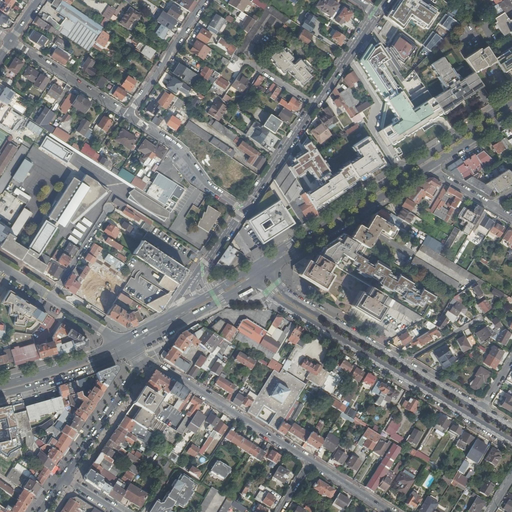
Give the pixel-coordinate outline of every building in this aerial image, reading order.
[(48,0),(47,2),(57,9),(86,28),(89,30),(99,36),(95,42),(103,48),(111,37),(109,36),(102,31),(104,28),(78,11),(74,9),(61,0),(57,0),(61,2),(58,6),(53,3),(48,0)] [(192,1),(190,0),(182,0),(178,6),(189,13),(196,4),(192,1)] [(231,0),(228,5),(240,13),(248,2),(244,0),(231,0)] [(320,0),(316,7),(325,12),(330,16),(337,7),(328,0),(327,0),(320,0)] [(419,0),(399,0),(386,19),(401,29),(409,17),(428,29),(438,14),(419,1),(419,0)] [(495,18),(494,19),(496,22),(494,23),(502,36),(509,32),(511,30),(511,17),(508,20),(506,17),(503,13),(511,8),(511,7),(511,6),(510,4),(509,4),(506,0),(503,0),(495,5),(489,9),(495,18)] [(0,10),(5,14),(10,8),(3,3),(0,7),(0,10)] [(262,11),(262,12),(255,22),(246,34),(243,40),(248,44),(268,15),(283,24),(287,19),(287,18),(266,4),(262,10),(262,11)] [(181,12),(172,5),(166,14),(173,19),(175,20),(181,12)] [(297,6),(294,11),(303,17),(306,13),(297,6)] [(116,11),(109,7),(102,16),(109,21),(113,15),(116,11)] [(343,8),(337,17),(345,22),(351,13),(343,8)] [(82,33),(74,28),(73,27),(75,25),(77,22),(86,28),(57,9),(55,12),(65,18),(60,27),(57,31),(60,33),(64,36),(88,52),(91,49),(92,47),(93,45),(95,42),(99,36),(89,30),(87,34),(83,31),(82,33)] [(141,16),(130,9),(124,16),(133,22),(135,19),(138,21),(141,16)] [(259,13),(255,11),(250,19),(254,22),(255,22),(262,12),(261,11),(259,13)] [(179,24),(172,19),(173,19),(166,14),(165,13),(160,21),(174,31),(179,24)] [(228,14),(225,19),(231,22),(233,18),(228,14)] [(301,27),(308,32),(313,26),(311,25),(315,18),(309,14),(306,19),(301,27)] [(60,33),(57,31),(60,27),(53,22),(53,21),(51,20),(51,19),(45,15),(44,18),(42,17),(40,20),(36,17),(33,22),(50,33),(51,32),(56,36),(57,35),(58,36),(60,33)] [(213,18),(210,22),(206,30),(215,35),(224,20),(215,15),(213,18)] [(445,15),(438,24),(450,33),(457,25),(445,15)] [(119,24),(128,30),(133,22),(124,16),(119,24)] [(243,22),(241,25),(243,26),(241,29),(247,33),(254,22),(250,19),(248,18),(244,23),(243,22)] [(75,25),(73,27),(74,28),(82,33),(83,31),(87,34),(89,30),(86,28),(77,22),(75,25)] [(165,35),(164,33),(166,29),(162,27),(160,30),(158,29),(156,32),(158,33),(156,36),(162,40),(165,35)] [(205,44),(210,36),(201,30),(195,38),(205,44)] [(307,34),(302,30),(296,40),(301,43),(307,34)] [(511,69),(511,30),(509,32),(511,36),(511,48),(494,60),(495,62),(502,76),(511,69)] [(50,42),(34,31),(29,37),(30,40),(35,44),(36,43),(42,47),(43,45),(46,47),(50,42)] [(330,38),(339,44),(343,37),(335,31),(330,38)] [(432,32),(421,45),(431,53),(443,40),(432,32)] [(311,36),(307,34),(301,43),(305,45),(311,36)] [(400,34),(389,52),(390,53),(387,56),(389,59),(398,72),(402,68),(416,46),(400,34)] [(63,41),(58,37),(53,44),(55,45),(59,48),(63,41)] [(228,53),(227,55),(231,58),(233,54),(237,49),(225,41),(220,38),(217,43),(227,49),(226,49),(227,50),(226,51),(228,53)] [(192,46),(194,47),(190,53),(202,60),(209,49),(195,40),(192,46)] [(243,40),(237,49),(233,54),(238,58),(248,44),(243,40)] [(381,129),(392,145),(442,113),(432,99),(431,97),(427,90),(412,100),(396,75),(394,76),(385,61),(389,59),(387,56),(379,43),(372,47),(360,64),(396,119),(381,129)] [(140,53),(149,59),(154,51),(143,44),(140,48),(142,50),(140,53)] [(277,47),(274,51),(272,51),(272,52),(268,57),(272,62),(277,68),(278,68),(282,72),(283,71),(285,71),(287,74),(289,76),(288,77),(294,83),(295,82),(299,87),(304,83),(306,83),(306,81),(310,77),(307,74),(311,71),(309,70),(306,66),(305,67),(301,69),(298,67),(301,64),(297,60),(296,61),(290,65),(288,63),(290,61),(290,58),(287,55),(286,56),(285,55),(281,58),(279,55),(282,53),(277,47)] [(478,50),(464,59),(471,69),(472,71),(474,73),(479,69),(479,70),(485,67),(486,68),(495,62),(494,60),(486,47),(480,51),(478,50)] [(56,50),(51,58),(64,66),(69,59),(56,50)] [(447,89),(432,99),(436,105),(442,113),(483,87),(474,73),(472,71),(460,79),(445,56),(431,65),(447,89)] [(95,63),(88,58),(84,64),(91,69),(95,63)] [(223,58),(220,62),(225,66),(228,61),(223,58)] [(23,64),(15,59),(8,70),(15,75),(23,64)] [(78,67),(92,77),(95,72),(91,69),(84,64),(81,63),(78,67)] [(171,74),(192,86),(198,76),(183,67),(180,65),(178,64),(171,74)] [(29,67),(23,76),(32,82),(38,73),(29,67)] [(200,76),(206,80),(206,81),(212,85),(218,77),(219,75),(214,72),(212,75),(215,77),(213,79),(214,79),(213,81),(208,78),(209,76),(212,72),(205,67),(200,76)] [(408,84),(419,78),(415,71),(404,78),(408,84)] [(358,80),(352,72),(346,76),(343,80),(348,89),(352,86),(351,84),(358,80)] [(40,75),(33,86),(41,91),(48,81),(40,75)] [(238,75),(231,86),(244,95),(245,93),(248,89),(251,85),(247,82),(248,82),(238,75)] [(255,78),(254,80),(252,83),(253,84),(251,86),(255,89),(257,86),(262,78),(258,75),(256,79),(255,78)] [(103,77),(96,87),(100,90),(106,81),(107,80),(103,77)] [(131,89),(135,82),(127,77),(121,86),(129,91),(130,89),(131,89)] [(193,91),(172,77),(166,87),(175,94),(178,90),(186,96),(189,91),(191,93),(193,91)] [(218,77),(212,85),(209,91),(212,93),(214,90),(213,89),(216,85),(224,90),(228,83),(221,78),(220,79),(218,77)] [(55,101),(62,91),(53,85),(46,95),(55,101)] [(0,94),(0,101),(6,106),(14,93),(4,86),(1,91),(2,92),(0,95),(0,94)] [(112,95),(121,101),(127,93),(118,87),(112,95)] [(273,92),(270,96),(274,98),(273,100),(278,104),(282,98),(281,98),(279,100),(275,97),(279,91),(275,88),(273,92)] [(337,109),(342,106),(343,108),(345,111),(348,109),(342,100),(339,94),(335,88),(332,92),(336,99),(334,100),(335,101),(333,103),(337,109)] [(168,95),(165,93),(157,105),(160,107),(168,112),(169,109),(167,108),(171,101),(174,102),(177,98),(169,93),(168,95)] [(351,113),(353,117),(358,114),(359,113),(355,108),(354,106),(359,103),(353,93),(342,100),(348,109),(350,112),(351,113)] [(90,104),(78,96),(71,105),(84,114),(90,104)] [(191,102),(197,105),(200,100),(194,97),(191,102)] [(177,98),(174,102),(172,106),(179,110),(184,102),(177,98)] [(286,100),(285,99),(281,106),(292,113),(297,116),(298,114),(295,112),(300,104),(292,99),(288,105),(284,102),(286,100)] [(216,100),(213,105),(209,111),(207,114),(209,115),(212,117),(216,120),(218,121),(227,107),(216,100)] [(159,109),(158,109),(160,107),(157,105),(152,102),(147,110),(155,115),(159,109)] [(366,102),(355,108),(359,113),(369,107),(366,102)] [(329,119),(332,118),(335,122),(337,120),(333,114),(328,107),(323,110),(329,119)] [(40,123),(49,110),(45,108),(34,123),(38,126),(40,123)] [(279,114),(277,116),(286,122),(291,114),(283,109),(280,112),(278,111),(277,113),(279,114)] [(325,115),(319,119),(321,122),(322,124),(326,128),(327,127),(331,124),(332,124),(334,123),(335,122),(332,118),(329,119),(323,110),(323,109),(322,110),(325,115)] [(18,117),(6,110),(0,118),(0,119),(0,120),(9,126),(10,125),(13,127),(18,117)] [(66,113),(62,119),(66,122),(70,116),(66,113)] [(166,124),(175,130),(183,118),(177,114),(174,119),(171,117),(166,124)] [(280,122),(270,115),(265,123),(275,129),(280,122)] [(42,132),(18,117),(13,127),(36,141),(42,132)] [(212,117),(210,120),(208,123),(212,126),(216,120),(212,117)] [(103,118),(97,127),(100,128),(105,132),(111,123),(103,118)] [(81,124),(76,131),(86,138),(91,131),(86,128),(89,124),(82,119),(80,123),(81,124)] [(212,126),(232,141),(237,134),(218,121),(216,120),(212,126)] [(188,121),(184,127),(231,158),(234,153),(213,138),(188,121)] [(256,122),(252,127),(247,135),(246,136),(259,145),(260,145),(266,136),(266,134),(266,133),(268,130),(262,126),(256,122)] [(265,123),(262,126),(268,130),(270,131),(272,133),(275,129),(265,123)] [(328,142),(325,138),(330,135),(326,128),(322,124),(317,128),(315,126),(310,130),(322,146),(328,142)] [(347,130),(347,131),(345,132),(345,133),(347,136),(348,135),(358,130),(357,128),(355,126),(347,130)] [(55,129),(52,134),(65,142),(68,137),(55,129)] [(122,130),(115,140),(122,145),(130,150),(133,144),(136,139),(129,135),(122,130)] [(47,135),(73,152),(131,189),(133,187),(46,132),(44,134),(47,135)] [(408,135),(409,138),(400,142),(403,149),(420,142),(415,132),(408,135)] [(73,152),(47,135),(38,148),(65,165),(73,152)] [(1,156),(0,155),(0,172),(18,145),(10,141),(12,138),(10,136),(0,150),(0,151),(2,153),(1,156)] [(385,164),(367,136),(351,146),(359,158),(332,175),(309,140),(301,145),(305,151),(293,159),(295,162),(288,168),(294,178),(309,168),(320,185),(305,195),(315,210),(354,184),(353,182),(359,178),(360,181),(369,175),(385,164)] [(243,144),(244,143),(236,137),(233,143),(238,147),(237,148),(249,157),(246,162),(257,169),(264,160),(257,156),(258,154),(243,144)] [(499,141),(492,145),(498,153),(511,144),(508,140),(506,137),(499,141)] [(144,141),(138,150),(148,156),(151,152),(154,147),(152,145),(151,146),(144,141)] [(92,157),(95,154),(96,151),(84,144),(80,151),(92,158),(92,157)] [(156,145),(154,147),(151,152),(156,155),(160,158),(165,150),(156,145)] [(464,163),(456,168),(464,181),(472,176),(466,167),(468,166),(470,169),(480,163),(482,165),(491,159),(482,151),(468,159),(467,158),(462,161),(464,163)] [(92,158),(91,159),(108,170),(109,168),(108,167),(111,163),(101,157),(101,158),(95,154),(92,157),(92,158)] [(33,164),(24,158),(12,177),(21,182),(33,164)] [(286,165),(284,162),(273,179),(278,187),(286,183),(289,186),(294,178),(292,174),(288,168),(286,165)] [(468,166),(466,167),(472,176),(477,173),(483,168),(482,165),(480,163),(470,169),(468,166)] [(155,165),(154,164),(149,172),(153,175),(158,167),(155,165)] [(502,164),(483,176),(493,187),(494,188),(498,192),(511,183),(511,173),(502,164)] [(11,176),(5,172),(0,179),(0,180),(6,184),(11,176)] [(464,181),(488,195),(488,194),(491,189),(484,184),(476,179),(478,176),(479,174),(477,173),(472,176),(464,181)] [(148,181),(142,191),(145,193),(164,205),(177,184),(173,181),(171,182),(158,174),(151,184),(148,181)] [(84,175),(83,177),(105,191),(107,190),(99,184),(98,185),(96,183),(84,175)] [(483,176),(483,177),(484,184),(491,189),(493,187),(483,176)] [(79,183),(76,188),(95,200),(104,192),(105,191),(83,177),(79,183)] [(72,178),(68,184),(76,188),(79,183),(72,178)] [(295,179),(294,178),(289,186),(294,190),(299,186),(296,181),(295,179)] [(432,178),(428,179),(414,188),(415,188),(407,196),(418,204),(421,200),(419,198),(424,192),(426,193),(431,186),(435,188),(437,185),(439,186),(441,183),(432,178)] [(286,183),(278,187),(283,195),(289,186),(286,183)] [(67,186),(61,194),(86,209),(95,200),(76,188),(74,190),(67,186)] [(289,186),(283,195),(288,203),(294,199),(298,196),(295,191),(294,190),(289,186)] [(448,187),(445,186),(429,212),(432,213),(440,201),(445,192),(448,187)] [(17,197),(27,203),(31,197),(16,187),(13,192),(18,195),(17,197)] [(151,213),(156,215),(160,217),(139,203),(145,193),(142,191),(141,192),(134,187),(133,190),(128,193),(129,195),(131,198),(135,202),(139,205),(143,208),(146,211),(151,213)] [(441,207),(443,203),(440,201),(432,213),(446,222),(454,209),(455,206),(459,201),(462,196),(448,187),(445,192),(454,198),(452,202),(449,200),(445,206),(449,208),(447,212),(441,207)] [(301,188),(295,191),(298,196),(303,193),(302,190),(301,188)] [(106,194),(104,192),(95,200),(97,202),(106,194)] [(145,193),(139,203),(160,217),(165,218),(168,218),(169,213),(166,211),(168,208),(164,206),(164,205),(145,193)] [(298,196),(294,199),(308,221),(317,214),(315,210),(305,195),(303,193),(298,196)] [(61,194),(55,204),(76,218),(86,209),(61,194)] [(115,198),(112,202),(119,206),(119,205),(122,207),(124,203),(115,198)] [(406,198),(401,206),(410,211),(415,204),(406,198)] [(294,199),(288,203),(302,224),(308,221),(294,199)] [(97,202),(95,200),(86,209),(88,210),(97,202)] [(294,226),(278,201),(246,221),(261,246),(294,226)] [(76,218),(55,204),(48,215),(59,221),(62,217),(68,220),(67,221),(70,224),(70,223),(76,218)] [(124,209),(122,212),(134,219),(138,222),(140,219),(151,226),(153,222),(127,205),(124,209)] [(201,216),(204,217),(203,220),(200,219),(198,219),(197,223),(199,224),(198,227),(206,231),(207,229),(208,230),(211,226),(209,225),(211,222),(213,223),(215,219),(214,218),(215,216),(217,217),(219,214),(206,206),(205,210),(207,211),(206,213),(204,213),(202,212),(201,216)] [(467,222),(472,212),(463,207),(457,216),(459,217),(459,219),(464,222),(465,221),(467,222)] [(30,213),(23,208),(12,225),(1,243),(0,244),(0,247),(19,260),(26,249),(13,240),(30,213)] [(413,215),(402,208),(396,216),(403,220),(408,223),(413,215)] [(88,210),(86,209),(76,218),(78,219),(88,210)] [(380,209),(372,214),(396,228),(404,233),(406,230),(400,226),(387,218),(389,215),(380,209)] [(389,215),(387,218),(400,226),(403,220),(396,216),(391,213),(389,215)] [(357,224),(343,233),(365,246),(366,247),(367,245),(368,246),(368,244),(370,245),(372,246),(377,237),(374,234),(377,230),(390,238),(396,228),(372,214),(367,222),(363,228),(357,224)] [(59,221),(48,215),(26,249),(19,260),(30,266),(34,259),(39,252),(57,224),(59,221)] [(83,216),(76,228),(84,233),(91,222),(83,216)] [(0,217),(0,241),(1,243),(12,225),(0,217)] [(68,220),(62,217),(59,221),(65,225),(67,221),(68,220)] [(479,224),(482,226),(480,229),(479,231),(482,233),(481,234),(485,237),(486,235),(494,223),(484,217),(479,224)] [(367,222),(365,219),(357,224),(363,228),(367,222)] [(123,221),(120,226),(129,233),(132,229),(134,230),(136,227),(130,223),(129,225),(123,221)] [(467,232),(467,233),(468,234),(471,228),(474,224),(471,222),(465,231),(467,232)] [(150,228),(143,223),(140,228),(146,232),(150,228)] [(504,229),(494,223),(486,235),(492,239),(495,235),(499,237),(504,229)] [(118,233),(116,231),(117,229),(109,224),(107,227),(106,227),(103,231),(114,238),(118,233)] [(71,232),(80,238),(83,234),(74,228),(71,232)] [(511,231),(508,229),(503,238),(507,241),(510,243),(511,244),(511,243),(511,231)] [(426,300),(430,303),(432,299),(433,300),(435,296),(434,295),(423,288),(421,291),(418,289),(417,291),(413,288),(414,287),(411,285),(413,282),(400,274),(398,277),(395,275),(394,277),(390,274),(391,273),(388,271),(390,268),(377,260),(374,264),(366,260),(368,257),(361,253),(365,246),(343,233),(313,251),(332,263),(342,269),(348,259),(353,261),(351,264),(356,267),(355,269),(358,270),(357,272),(365,277),(366,275),(369,277),(370,276),(379,281),(378,283),(381,285),(380,286),(388,291),(389,289),(392,291),(393,290),(402,295),(401,297),(404,299),(403,300),(411,305),(412,303),(415,305),(417,303),(422,306),(426,300)] [(240,234),(231,239),(242,256),(250,251),(240,234)] [(76,244),(79,240),(70,235),(67,238),(76,244)] [(117,246),(121,249),(122,247),(114,242),(107,238),(105,242),(115,249),(117,246)] [(163,275),(159,282),(170,289),(173,291),(185,271),(184,270),(184,269),(140,241),(139,243),(131,253),(130,255),(132,257),(133,255),(163,275)] [(74,251),(77,248),(69,242),(64,250),(71,255),(74,251)] [(418,248),(474,283),(475,282),(479,279),(480,279),(421,243),(418,248)] [(95,244),(91,249),(88,254),(87,254),(87,255),(84,260),(91,265),(96,258),(97,255),(102,249),(101,248),(95,244)] [(237,252),(235,251),(235,250),(228,245),(217,262),(214,267),(218,269),(221,265),(229,271),(243,262),(241,261),(242,259),(236,255),(235,257),(234,256),(237,252)] [(59,251),(56,249),(51,258),(53,260),(59,251)] [(313,251),(292,265),(292,268),(298,272),(311,280),(323,287),(330,274),(326,272),(332,263),(313,251)] [(39,252),(34,259),(45,266),(48,261),(49,260),(50,259),(39,252)] [(60,253),(61,254),(56,262),(65,267),(70,258),(61,252),(60,253)] [(117,279),(121,272),(118,270),(110,265),(112,262),(120,267),(122,268),(125,264),(124,263),(122,262),(115,257),(112,255),(105,267),(106,268),(104,271),(117,279)] [(458,283),(413,256),(410,261),(455,288),(458,283)] [(96,258),(91,265),(88,269),(82,279),(86,282),(99,260),(96,258)] [(45,266),(34,259),(30,266),(40,273),(42,270),(45,266)] [(48,261),(45,266),(42,270),(56,278),(62,270),(48,261)] [(78,274),(77,272),(73,269),(71,272),(77,276),(78,277),(82,279),(88,269),(84,266),(82,269),(83,270),(82,271),(81,273),(80,275),(78,274)] [(71,272),(63,284),(63,288),(72,294),(82,279),(78,277),(75,282),(73,281),(77,276),(71,272)] [(475,282),(474,283),(459,292),(462,296),(469,291),(471,294),(475,292),(477,296),(476,297),(478,300),(481,297),(483,296),(481,293),(476,285),(477,284),(475,282)] [(113,286),(109,283),(103,292),(105,294),(100,302),(105,305),(104,306),(108,309),(114,299),(113,298),(115,295),(114,294),(114,293),(114,292),(115,290),(116,290),(117,289),(118,289),(119,289),(120,287),(115,283),(113,286)] [(84,286),(83,285),(75,296),(83,300),(90,289),(85,285),(84,286)] [(383,306),(378,303),(384,295),(370,286),(364,295),(360,292),(352,304),(375,319),(383,306)] [(496,295),(501,298),(502,297),(504,294),(494,287),(491,293),(495,296),(496,295)] [(47,315),(8,290),(5,295),(13,300),(10,306),(15,310),(11,317),(22,324),(25,320),(27,318),(34,322),(36,321),(41,324),(47,315)] [(450,298),(451,299),(457,302),(462,299),(460,297),(462,296),(459,292),(450,298)] [(117,298),(133,308),(136,303),(120,293),(117,298)] [(170,296),(167,294),(146,305),(157,312),(160,310),(170,296)] [(484,299),(483,300),(481,297),(478,300),(479,302),(478,303),(480,306),(479,307),(482,312),(489,307),(484,299)] [(387,304),(417,322),(423,318),(417,315),(390,298),(387,304)] [(448,311),(447,310),(443,315),(448,319),(451,322),(457,313),(458,312),(463,306),(457,302),(451,299),(449,303),(453,305),(452,306),(451,306),(450,307),(451,308),(448,311)] [(123,311),(113,305),(106,315),(125,327),(128,327),(142,320),(137,310),(131,314),(130,312),(126,315),(122,312),(123,311)] [(277,315),(275,318),(267,332),(272,335),(276,328),(277,328),(283,318),(278,314),(277,315)] [(443,315),(441,314),(434,326),(438,328),(443,326),(448,319),(443,315)] [(500,326),(495,318),(490,321),(496,329),(500,326)] [(213,330),(221,334),(219,337),(224,339),(232,344),(236,339),(256,351),(260,344),(236,330),(219,319),(213,330)] [(246,319),(242,320),(236,330),(260,344),(265,336),(267,332),(246,319)] [(288,327),(287,327),(284,332),(287,334),(293,324),(291,323),(288,327)] [(57,357),(86,346),(87,340),(61,324),(52,338),(53,342),(56,353),(57,357)] [(186,332),(185,332),(199,343),(205,348),(208,350),(212,347),(224,339),(219,337),(208,329),(199,324),(193,327),(190,329),(186,332)] [(295,337),(296,336),(300,339),(300,338),(305,331),(297,326),(292,334),(293,334),(292,335),(295,337)] [(486,337),(490,335),(491,337),(495,335),(496,334),(492,330),(489,326),(476,334),(480,340),(485,337),(486,337)] [(277,328),(276,328),(272,335),(269,339),(280,345),(287,334),(284,332),(277,328)] [(442,334),(433,328),(408,342),(411,347),(419,342),(420,345),(431,339),(429,336),(434,333),(437,337),(442,334)] [(498,342),(504,345),(510,334),(506,330),(504,329),(498,333),(499,334),(495,336),(495,335),(491,337),(491,338),(498,342)] [(185,332),(180,335),(168,353),(164,359),(177,367),(180,362),(180,361),(177,359),(178,357),(181,353),(181,354),(183,352),(185,354),(190,349),(187,346),(189,343),(195,348),(199,343),(185,332)] [(403,345),(411,340),(406,332),(398,337),(403,345)] [(5,336),(9,350),(13,361),(14,366),(38,359),(38,358),(34,347),(30,336),(15,333),(5,336)] [(463,336),(455,341),(462,351),(477,343),(473,335),(467,338),(468,341),(466,342),(465,339),(463,336)] [(269,339),(265,336),(260,344),(267,349),(275,354),(280,345),(269,339)] [(300,338),(300,339),(296,345),(302,349),(306,341),(300,338)] [(41,345),(34,347),(38,358),(56,353),(53,342),(44,344),(41,345)] [(267,349),(260,344),(256,351),(252,357),(259,361),(267,367),(269,364),(257,356),(259,353),(271,360),(272,359),(275,354),(267,349)] [(439,361),(438,362),(443,369),(458,359),(448,345),(434,353),(439,361)] [(502,352),(493,346),(488,354),(498,360),(502,352)] [(212,347),(208,350),(209,351),(211,353),(214,355),(217,351),(212,347)] [(298,349),(295,347),(283,366),(282,368),(286,371),(292,362),(291,361),(298,349)] [(0,357),(0,364),(13,361),(9,350),(3,352),(5,356),(0,357)] [(217,351),(214,355),(218,359),(221,362),(221,361),(224,357),(217,351)] [(256,363),(238,351),(233,359),(251,370),(256,363)] [(202,365),(211,371),(218,359),(214,355),(211,353),(209,355),(207,359),(202,365)] [(488,354),(483,362),(493,368),(498,360),(488,354)] [(207,359),(202,356),(195,365),(200,369),(202,365),(207,359)] [(178,357),(177,359),(180,361),(180,362),(177,367),(186,373),(190,365),(181,359),(178,357)] [(182,357),(181,359),(190,365),(192,363),(182,357)] [(310,373),(307,379),(322,388),(330,373),(305,357),(299,366),(310,373)] [(221,362),(218,359),(211,371),(210,371),(218,376),(226,364),(221,361),(221,362)] [(269,364),(267,367),(273,370),(279,374),(281,369),(282,368),(283,366),(272,359),(271,360),(269,364)] [(337,374),(341,368),(343,369),(344,370),(348,372),(352,367),(343,361),(340,359),(332,372),(337,374)] [(200,369),(195,365),(188,375),(194,378),(200,369)] [(114,367),(96,374),(97,378),(99,381),(98,382),(100,383),(101,382),(101,380),(102,379),(104,381),(102,384),(107,387),(117,371),(114,367)] [(482,379),(484,380),(489,374),(480,368),(475,376),(476,376),(473,380),(470,382),(469,383),(469,384),(469,385),(470,386),(476,389),(482,379)] [(281,369),(279,374),(304,389),(305,390),(307,387),(305,385),(306,385),(297,380),(281,369)] [(364,374),(356,369),(351,377),(359,382),(364,374)] [(279,374),(273,370),(257,396),(251,406),(247,412),(256,418),(264,406),(265,406),(266,406),(268,407),(273,410),(275,412),(274,412),(276,413),(268,426),(276,431),(282,423),(284,420),(290,410),(291,409),(293,405),(296,402),(304,389),(279,374)] [(155,372),(149,381),(160,388),(160,387),(162,388),(163,391),(165,393),(164,395),(166,397),(169,392),(174,384),(155,372)] [(368,373),(364,381),(371,386),(376,378),(368,373)] [(215,384),(230,394),(226,399),(229,401),(237,389),(223,379),(224,377),(222,375),(220,377),(215,384)] [(89,377),(84,378),(90,385),(93,382),(89,377)] [(87,416),(94,406),(82,397),(80,391),(77,381),(65,385),(68,395),(71,405),(76,409),(87,416)] [(160,388),(149,381),(144,388),(155,395),(156,394),(154,392),(155,389),(158,391),(160,388)] [(93,389),(102,394),(107,387),(102,384),(100,383),(98,382),(97,383),(93,389)] [(379,396),(374,404),(379,407),(389,389),(378,382),(372,391),(379,396)] [(174,384),(169,392),(173,395),(179,399),(175,408),(178,410),(182,403),(184,399),(188,393),(174,384)] [(349,403),(358,388),(351,384),(342,399),(349,403)] [(65,385),(58,388),(60,397),(64,410),(67,412),(70,408),(69,405),(67,405),(66,402),(65,402),(64,398),(66,397),(66,396),(68,395),(65,385)] [(155,395),(144,388),(134,404),(156,418),(160,412),(158,404),(161,399),(158,397),(155,395)] [(242,392),(240,391),(232,403),(239,408),(241,404),(249,392),(245,388),(242,392)] [(84,390),(80,391),(82,397),(94,406),(102,394),(93,389),(90,393),(88,392),(85,396),(84,395),(85,394),(84,390)] [(398,394),(389,389),(379,407),(385,411),(392,400),(391,399),(391,398),(395,400),(398,394)] [(169,392),(166,397),(164,400),(168,403),(173,395),(169,392)] [(257,396),(249,392),(241,404),(246,407),(248,404),(251,406),(257,396)] [(319,392),(316,397),(329,405),(333,407),(336,402),(319,392)] [(501,406),(508,410),(511,404),(511,397),(507,394),(505,398),(505,399),(501,406)] [(60,397),(25,407),(25,411),(28,421),(35,419),(35,421),(39,420),(39,418),(45,416),(44,413),(54,410),(60,415),(64,410),(60,397)] [(189,412),(188,412),(186,415),(192,419),(196,413),(203,403),(194,397),(190,403),(194,406),(189,412)] [(405,401),(402,407),(413,414),(416,409),(419,404),(410,398),(407,403),(405,401)] [(342,406),(336,402),(333,407),(342,413),(344,414),(345,411),(341,409),(341,408),(342,406)] [(14,413),(11,414),(15,431),(23,430),(24,432),(25,437),(25,440),(26,439),(32,436),(30,428),(28,421),(25,411),(25,407),(23,403),(12,406),(13,410),(14,413)] [(134,404),(125,416),(146,430),(148,427),(161,435),(168,426),(156,418),(134,404)] [(334,412),(335,411),(341,414),(342,413),(333,407),(329,405),(327,408),(330,410),(331,409),(332,409),(332,411),(334,412)] [(9,406),(0,408),(0,442),(4,457),(16,453),(13,439),(17,438),(16,434),(15,431),(11,414),(9,406)] [(300,407),(292,419),(295,421),(303,409),(300,407)] [(87,416),(76,409),(75,410),(76,411),(75,413),(71,411),(69,414),(70,414),(71,415),(83,423),(87,416)] [(67,412),(64,410),(60,415),(57,420),(65,425),(66,423),(64,422),(70,414),(69,414),(67,412)] [(292,411),(290,410),(284,420),(285,421),(286,421),(292,412),(292,411)] [(397,414),(394,412),(388,421),(392,424),(397,414)] [(196,413),(192,419),(186,429),(188,430),(191,432),(195,427),(198,429),(199,429),(205,419),(196,413)] [(76,432),(83,423),(71,415),(71,416),(72,416),(71,418),(73,420),(72,422),(69,427),(76,432)] [(192,419),(186,415),(176,431),(182,435),(184,432),(186,429),(192,419)] [(125,416),(118,426),(147,445),(154,434),(146,430),(125,416)] [(220,421),(215,429),(200,451),(199,453),(201,455),(203,455),(204,454),(203,453),(207,448),(212,440),(211,439),(216,433),(221,436),(227,428),(222,425),(227,418),(223,416),(220,421)] [(211,416),(206,423),(215,429),(220,421),(211,416)] [(42,423),(30,428),(32,436),(33,435),(41,432),(47,429),(51,426),(55,423),(50,417),(42,423)] [(434,428),(443,433),(445,430),(449,423),(441,418),(436,425),(434,428)] [(237,425),(235,423),(224,439),(226,440),(230,443),(235,434),(233,432),(237,425)] [(283,424),(282,423),(276,431),(284,436),(289,427),(283,424)] [(293,424),(288,432),(305,443),(310,435),(293,424)] [(61,432),(72,440),(76,432),(69,427),(65,425),(61,432)] [(70,442),(72,440),(61,432),(51,426),(47,429),(41,432),(48,436),(50,431),(60,438),(57,442),(53,447),(52,447),(51,448),(52,448),(62,455),(70,442)] [(118,426),(116,430),(135,442),(141,445),(146,449),(148,445),(147,445),(118,426)] [(459,436),(457,439),(459,440),(460,440),(465,433),(462,432),(452,426),(449,431),(459,436)] [(367,441),(362,438),(357,445),(362,448),(363,446),(372,452),(372,451),(379,440),(380,439),(381,437),(380,436),(368,428),(363,436),(368,439),(367,441)] [(199,429),(198,429),(194,436),(198,438),(203,431),(199,429)] [(116,430),(109,441),(123,449),(125,447),(126,447),(129,443),(123,439),(124,438),(133,444),(135,442),(116,430)] [(415,445),(422,434),(415,430),(407,442),(411,444),(412,443),(415,445)] [(311,433),(310,435),(305,443),(302,447),(305,449),(307,445),(317,451),(322,444),(323,442),(311,433)] [(342,441),(329,433),(323,442),(322,444),(327,447),(328,445),(336,450),(342,441)] [(465,433),(460,440),(459,440),(455,445),(463,450),(466,444),(469,446),(471,443),(472,443),(474,441),(473,440),(474,438),(465,433)] [(235,434),(230,443),(247,454),(252,445),(235,434)] [(34,442),(32,436),(26,439),(25,440),(25,448),(27,456),(27,455),(34,451),(34,442)] [(49,446),(51,448),(52,447),(53,447),(57,442),(52,439),(49,442),(48,446),(49,446)] [(465,457),(476,464),(487,446),(476,439),(465,457)] [(387,445),(379,440),(372,451),(384,458),(393,444),(390,442),(387,445)] [(123,449),(109,441),(105,447),(110,450),(111,448),(112,449),(113,448),(124,455),(126,452),(123,449)] [(38,449),(44,455),(49,446),(48,446),(45,444),(38,449)] [(263,453),(260,450),(255,459),(260,463),(264,458),(268,451),(271,446),(269,444),(263,453)] [(393,444),(384,458),(366,488),(374,493),(377,487),(387,472),(401,449),(393,444)] [(141,455),(138,459),(144,463),(150,467),(158,456),(171,464),(172,461),(166,458),(148,445),(146,449),(152,453),(150,456),(148,454),(146,457),(141,455)] [(260,450),(252,445),(247,454),(255,459),(260,450)] [(192,446),(187,453),(195,458),(199,453),(200,451),(192,446)] [(105,447),(101,453),(114,461),(119,465),(123,458),(110,450),(105,447)] [(54,465),(62,455),(52,448),(50,451),(49,450),(48,451),(49,452),(46,457),(54,465)] [(50,472),(54,465),(46,457),(44,455),(38,449),(34,451),(27,455),(35,461),(44,467),(50,472)] [(492,449),(485,460),(495,466),(500,457),(497,455),(499,453),(492,449)] [(332,460),(341,465),(346,457),(336,450),(335,452),(332,456),(334,458),(332,460)] [(272,451),(271,453),(268,451),(264,458),(274,464),(279,456),(272,451)] [(101,453),(94,463),(118,479),(121,481),(126,473),(120,470),(112,464),(114,461),(101,453)] [(129,458),(141,466),(144,463),(138,459),(133,456),(129,453),(127,456),(129,458)] [(166,458),(172,461),(176,464),(177,461),(168,455),(166,458)] [(355,471),(361,462),(352,457),(347,466),(355,471)] [(457,471),(463,474),(470,464),(464,460),(457,471)] [(114,461),(112,464),(120,470),(122,467),(119,465),(114,461)] [(427,465),(439,473),(442,469),(429,461),(427,465)] [(216,462),(209,472),(216,476),(216,475),(224,480),(230,470),(218,462),(218,463),(216,462)] [(94,463),(89,471),(103,480),(108,483),(114,487),(118,479),(94,463)] [(139,469),(132,465),(128,471),(135,476),(139,469)] [(43,483),(50,472),(44,467),(42,471),(37,468),(35,470),(31,468),(29,471),(31,473),(28,478),(40,486),(43,483)] [(191,470),(189,472),(192,474),(196,477),(197,476),(199,472),(192,467),(191,470)] [(34,496),(40,486),(28,478),(12,468),(6,478),(24,490),(34,496)] [(288,473),(279,468),(272,478),(283,485),(286,480),(285,480),(288,473)] [(404,469),(401,473),(413,481),(416,477),(404,469)] [(85,477),(85,481),(108,496),(114,487),(108,483),(106,486),(103,484),(103,483),(102,482),(103,480),(89,471),(85,477)] [(395,477),(387,472),(377,487),(385,493),(395,477)] [(133,478),(126,473),(121,481),(129,486),(130,484),(133,478)] [(398,490),(404,494),(413,481),(401,473),(395,482),(400,486),(398,490)] [(453,478),(452,481),(453,481),(456,483),(465,488),(469,481),(456,474),(453,478)] [(169,511),(173,505),(177,507),(178,505),(182,508),(184,505),(185,505),(193,493),(192,492),(196,486),(191,483),(192,481),(183,475),(178,482),(176,481),(172,489),(172,488),(163,504),(160,505),(155,511),(169,511)] [(443,475),(440,480),(450,486),(453,481),(452,481),(446,477),(443,475)] [(118,479),(114,487),(124,493),(129,486),(121,481),(118,479)] [(0,488),(10,496),(14,490),(0,480),(0,488)] [(479,491),(487,497),(494,485),(486,480),(479,491)] [(317,493),(317,494),(322,497),(327,488),(318,482),(313,490),(317,493)] [(140,508),(148,495),(130,484),(129,486),(124,493),(122,497),(140,508)] [(124,493),(114,487),(108,496),(118,503),(122,497),(124,493)] [(205,511),(218,491),(212,487),(197,511),(205,511)] [(334,492),(327,488),(322,497),(323,497),(324,496),(330,499),(334,492)] [(31,500),(34,496),(24,490),(17,501),(18,501),(26,507),(31,500)] [(270,508),(275,499),(268,494),(262,503),(270,508)] [(339,495),(333,504),(344,511),(350,502),(339,495)] [(76,497),(70,499),(62,511),(63,511),(76,511),(78,509),(82,511),(91,511),(94,509),(76,497)] [(417,497),(414,501),(409,497),(404,505),(410,509),(411,507),(415,510),(421,499),(417,497)] [(230,499),(228,498),(219,511),(227,511),(232,505),(234,502),(230,499)] [(428,498),(419,511),(433,511),(436,508),(439,504),(428,498)] [(476,499),(468,511),(469,511),(478,511),(481,508),(481,507),(483,503),(476,499)] [(23,511),(26,507),(18,501),(14,507),(13,506),(11,509),(7,506),(5,509),(9,511),(23,511)] [(511,511),(511,502),(508,501),(503,509),(507,511),(511,511)]
